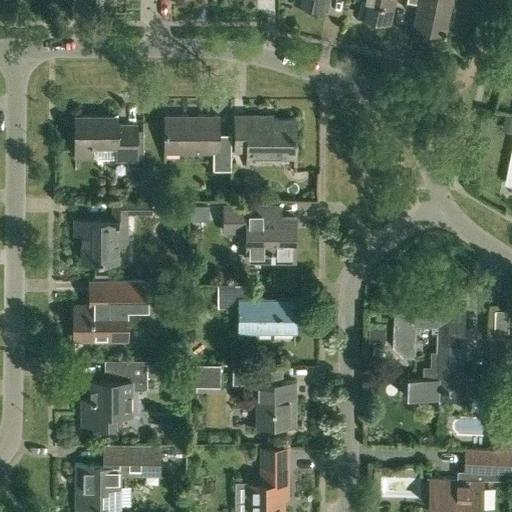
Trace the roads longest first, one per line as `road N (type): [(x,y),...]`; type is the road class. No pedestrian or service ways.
road 1 (residential): [(444,205),(408,120),(367,89),(215,48),(15,46)]
road 2 (residential): [(0,455),(12,424),(15,46)]
road 3 (residential): [(348,511),(354,284),(375,252),(444,205)]
